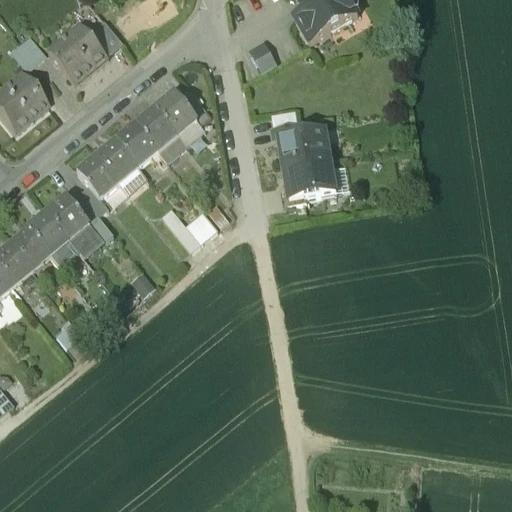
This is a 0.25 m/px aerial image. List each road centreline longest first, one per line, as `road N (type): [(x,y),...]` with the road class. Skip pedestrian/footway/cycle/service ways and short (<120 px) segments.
road 1 (track): [(0,432),(254,225)]
road 2 (track): [(302,511),(254,225)]
road 3 (residential): [(10,188),(217,21)]
road 4 (track): [(511,475),(294,445)]
road 5 (residential): [(217,21),(254,225)]
